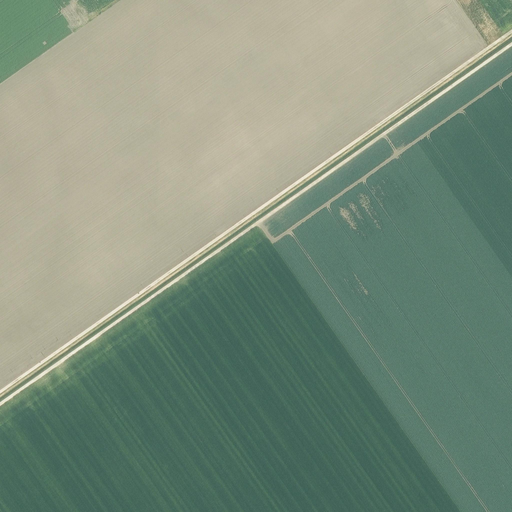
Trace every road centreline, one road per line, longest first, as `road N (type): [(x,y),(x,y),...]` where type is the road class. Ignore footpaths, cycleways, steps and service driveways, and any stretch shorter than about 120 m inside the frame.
road 1 (track): [(0,391),(511,30)]
road 2 (track): [(0,404),(511,43)]
